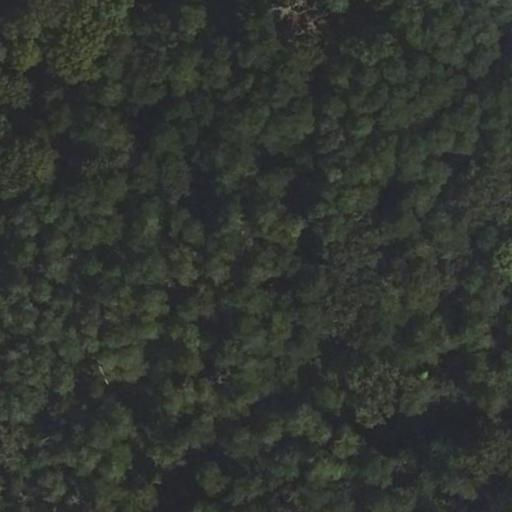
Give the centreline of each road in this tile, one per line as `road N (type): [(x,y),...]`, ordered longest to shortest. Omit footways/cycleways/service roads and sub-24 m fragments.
road 1 (unclassified): [(24,0),(488,121)]
road 2 (track): [(493,511),(488,121)]
